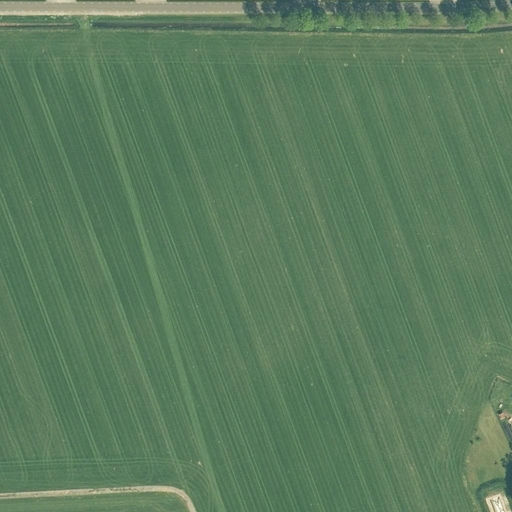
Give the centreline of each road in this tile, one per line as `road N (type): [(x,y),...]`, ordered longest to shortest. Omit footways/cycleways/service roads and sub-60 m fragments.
road 1 (tertiary): [(0,6),(511,2)]
road 2 (track): [(192,511),(184,495),(164,489),(0,496)]
